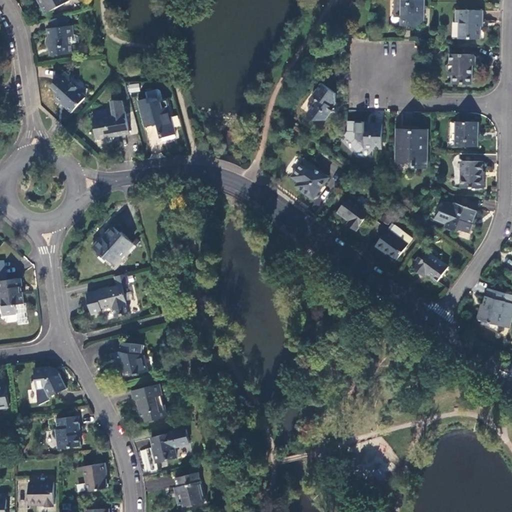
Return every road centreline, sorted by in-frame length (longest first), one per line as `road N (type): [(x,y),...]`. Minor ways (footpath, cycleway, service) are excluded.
road 1 (unclassified): [(123,179),(186,169),(219,173),(434,323)]
road 2 (residential): [(434,323),(498,234),(506,104)]
road 3 (residential): [(64,349),(119,445),(132,511)]
road 4 (residential): [(506,104),(404,102),(380,73)]
